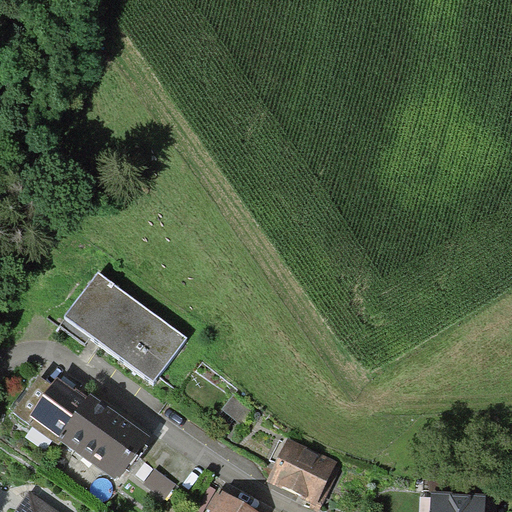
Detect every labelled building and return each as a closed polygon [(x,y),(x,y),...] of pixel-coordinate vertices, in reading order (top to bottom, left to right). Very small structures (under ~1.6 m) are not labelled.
[(108,280),(75,324),(165,390),(197,345),(108,280)] [(80,456),(84,451),(123,476),(148,438),(129,426),(80,394),(63,384),(59,391),(42,381),(20,417),(80,456)] [(301,449),(280,487),(326,511),(330,511),(350,475),(301,449)] [(146,489),(166,503),(179,484),(159,470),(146,489)] [(255,511),(226,496),(217,511),(255,511)] [(436,496),(435,511),(487,511),(488,498),(436,496)] [(57,511),(37,497),(25,511),(57,511)]
